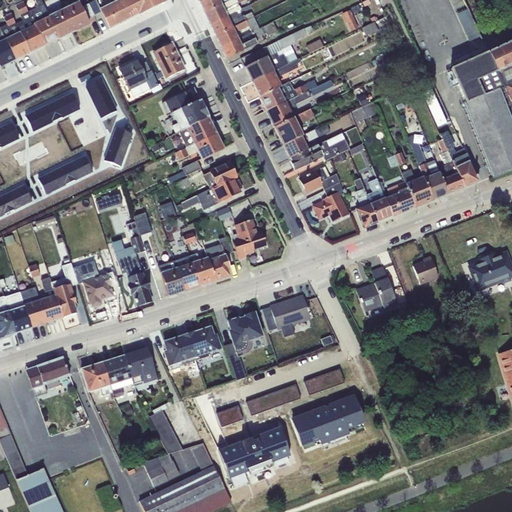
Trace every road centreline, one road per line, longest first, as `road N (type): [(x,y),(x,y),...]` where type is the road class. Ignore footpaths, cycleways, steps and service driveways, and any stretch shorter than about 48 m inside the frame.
road 1 (residential): [(315,267),(0,366)]
road 2 (residential): [(315,267),(187,6)]
road 3 (residential): [(511,190),(315,267)]
road 4 (residential): [(187,6),(67,64)]
